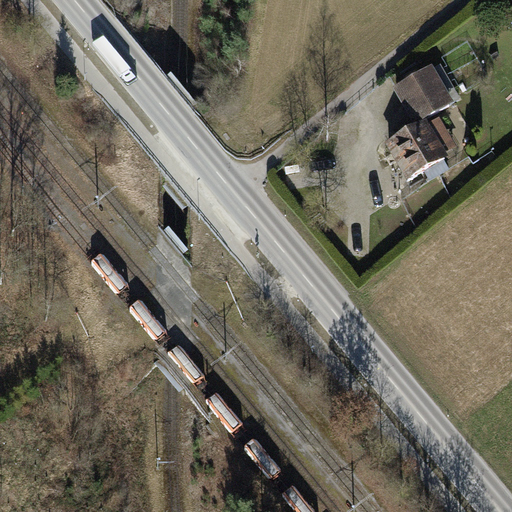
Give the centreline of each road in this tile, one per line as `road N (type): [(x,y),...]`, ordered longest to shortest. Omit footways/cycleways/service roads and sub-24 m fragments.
road 1 (secondary): [(75,0),(502,511)]
road 2 (track): [(466,0),(209,213)]
